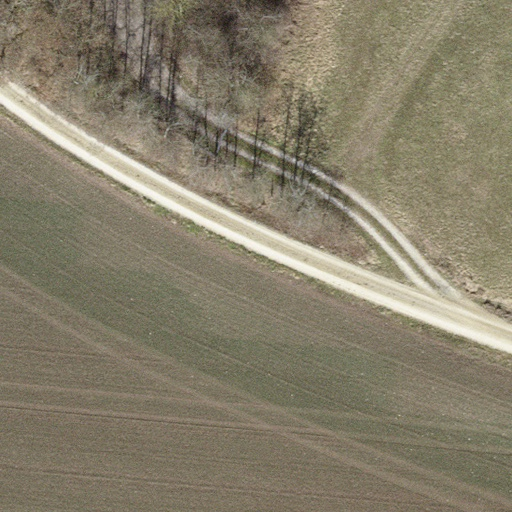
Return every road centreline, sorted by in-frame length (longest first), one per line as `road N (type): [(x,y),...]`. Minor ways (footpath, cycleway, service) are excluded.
road 1 (track): [(0,95),(283,255),(511,337)]
road 2 (track): [(443,315),(376,221),(176,91),(136,0)]
